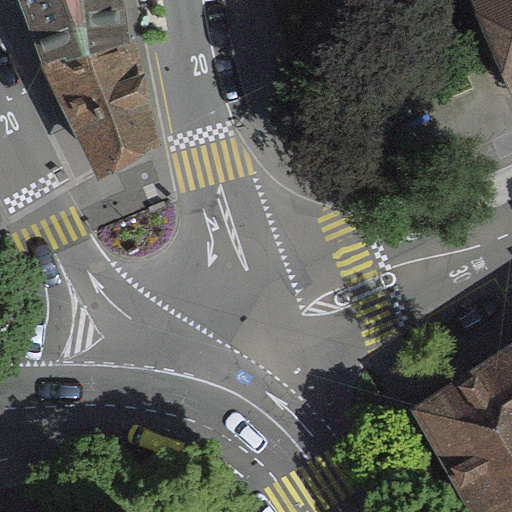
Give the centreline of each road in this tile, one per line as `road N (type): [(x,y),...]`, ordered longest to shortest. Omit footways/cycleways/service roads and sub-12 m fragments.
road 1 (residential): [(255,320),(177,0)]
road 2 (residential): [(0,120),(83,310),(104,403)]
road 3 (residential): [(255,320),(307,309),(511,231)]
road 4 (primary): [(311,511),(252,439),(212,417)]
